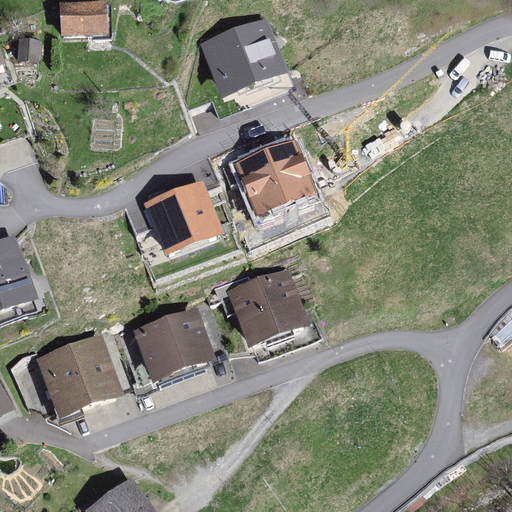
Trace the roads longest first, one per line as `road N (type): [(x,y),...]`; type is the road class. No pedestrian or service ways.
road 1 (residential): [(36,211),(108,203),(187,153),(371,89),(511,24)]
road 2 (residential): [(20,429),(92,444),(360,346),(395,339),(455,348)]
road 3 (track): [(180,511),(216,483),(302,367)]
